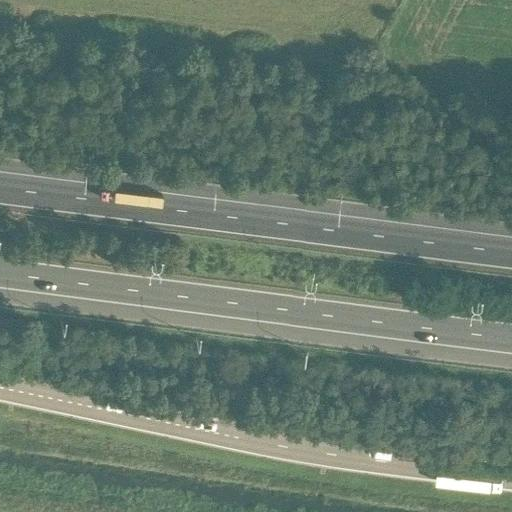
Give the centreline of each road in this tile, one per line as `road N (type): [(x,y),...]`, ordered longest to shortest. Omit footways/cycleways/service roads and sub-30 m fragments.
road 1 (secondary): [(511,479),(336,456),(0,388)]
road 2 (motorway): [(0,267),(511,327)]
road 3 (motorway): [(511,239),(0,180)]
